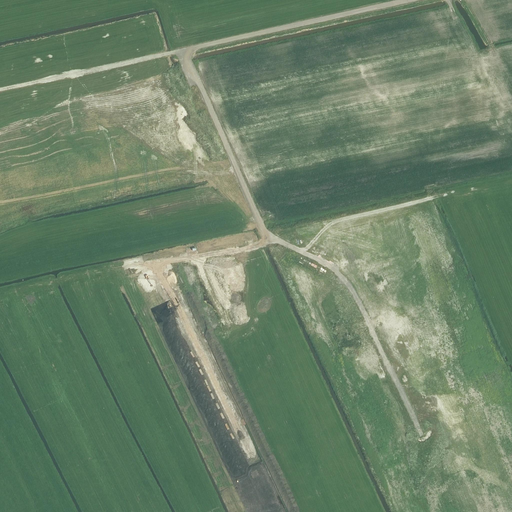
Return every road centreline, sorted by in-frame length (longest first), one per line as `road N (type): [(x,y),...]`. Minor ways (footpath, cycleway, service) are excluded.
road 1 (track): [(0,90),(408,0)]
road 2 (unknown): [(187,49),(260,221)]
